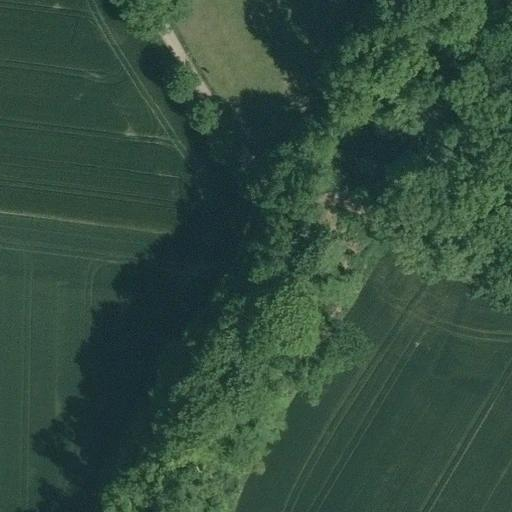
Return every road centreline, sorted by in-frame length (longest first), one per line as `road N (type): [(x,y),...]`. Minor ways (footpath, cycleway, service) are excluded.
road 1 (track): [(150,0),(270,199),(511,278)]
road 2 (track): [(270,199),(148,399),(109,511)]
